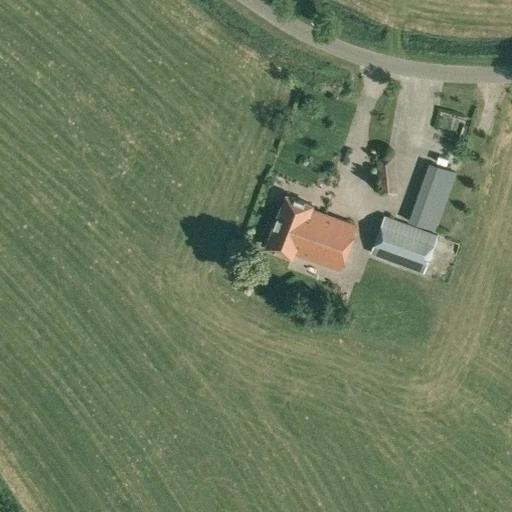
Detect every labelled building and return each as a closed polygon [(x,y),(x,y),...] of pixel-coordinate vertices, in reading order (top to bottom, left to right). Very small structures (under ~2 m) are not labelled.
[(438,155),(436,161),(446,164),(448,159),(438,155)] [(380,194),(396,192),(393,157),(377,158),(380,194)] [(434,230),(455,172),(431,163),(410,221),(434,230)] [(341,268),(356,225),(310,209),(312,204),(285,195),(267,247),(291,256),(293,251),(341,268)] [(423,273),(438,235),(384,214),(370,252),(423,273)]
